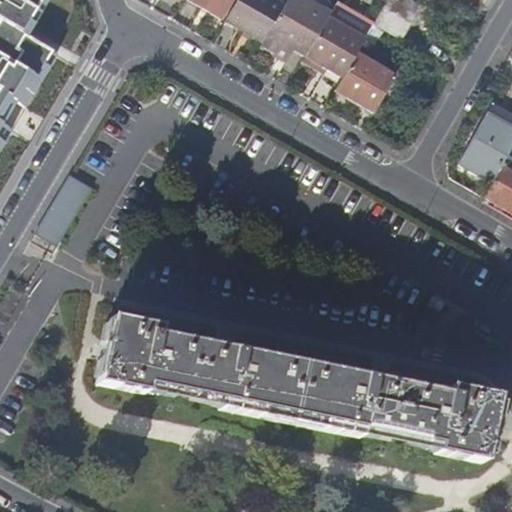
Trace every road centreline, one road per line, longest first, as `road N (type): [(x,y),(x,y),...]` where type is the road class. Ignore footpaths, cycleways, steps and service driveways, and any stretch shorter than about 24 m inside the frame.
road 1 (residential): [(127,31),(370,169),(407,182)]
road 2 (residential): [(0,244),(127,31)]
road 3 (residential): [(511,5),(407,182)]
